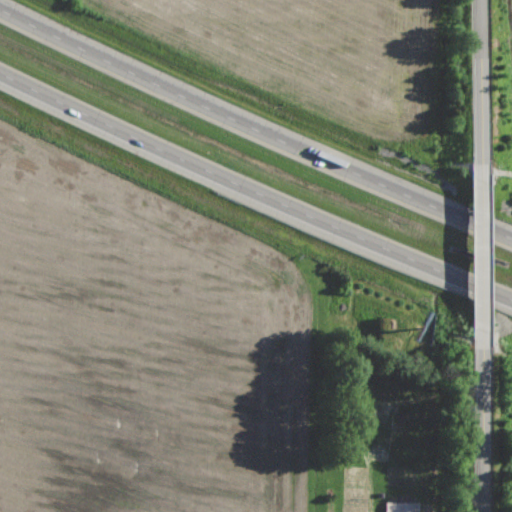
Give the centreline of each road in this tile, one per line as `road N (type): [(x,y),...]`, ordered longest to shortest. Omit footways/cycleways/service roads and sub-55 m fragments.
road 1 (motorway): [(0,73),(511,304)]
road 2 (motorway): [(511,233),(0,5)]
road 3 (residential): [(481,344),(480,166)]
road 4 (residential): [(481,511),(481,344)]
road 5 (residential): [(480,166),(478,0)]
